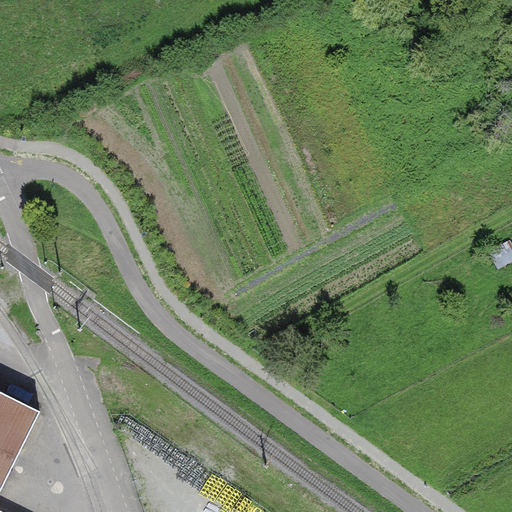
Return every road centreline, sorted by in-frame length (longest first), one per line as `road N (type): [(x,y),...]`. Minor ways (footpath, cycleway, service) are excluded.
road 1 (track): [(416,511),(181,341),(147,306),(68,178),(40,170),(0,175)]
road 2 (residential): [(0,190),(118,511)]
